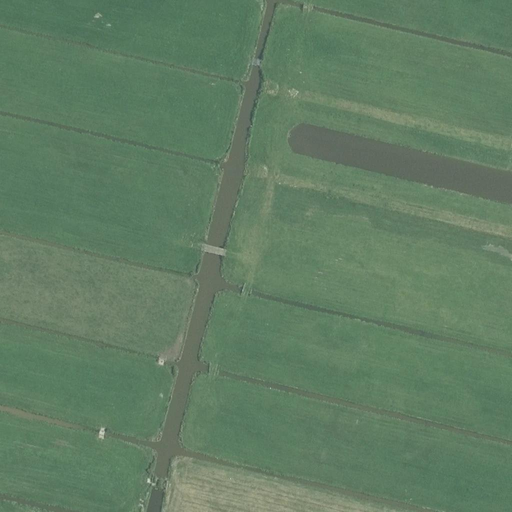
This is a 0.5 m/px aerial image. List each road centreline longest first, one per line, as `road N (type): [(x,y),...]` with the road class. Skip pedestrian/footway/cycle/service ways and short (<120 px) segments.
road 1 (track): [(511,307),(247,261)]
road 2 (track): [(0,198),(229,256)]
road 3 (track): [(287,68),(275,167),(247,261)]
road 4 (track): [(197,47),(29,0)]
road 5 (track): [(210,393),(249,285),(247,261)]
